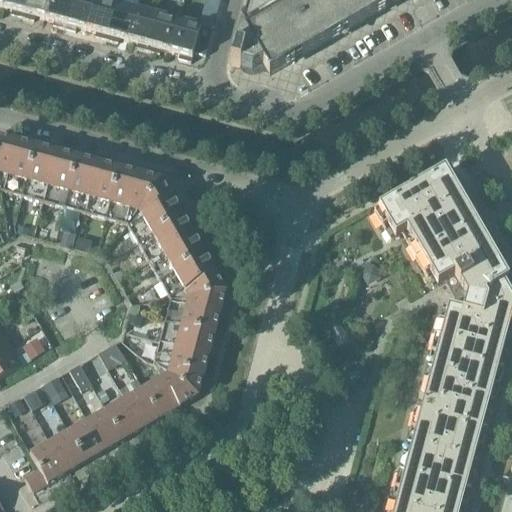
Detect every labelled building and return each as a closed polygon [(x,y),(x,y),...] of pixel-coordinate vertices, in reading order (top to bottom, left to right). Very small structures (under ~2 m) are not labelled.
[(22,21),(27,0),(5,0),(3,11),(12,13),(11,18),(22,21)] [(35,19),(44,22),(50,0),(27,0),(22,21),(34,24),(35,19)] [(72,0),(50,0),(44,22),(54,24),(53,29),(64,32),(72,0)] [(77,31),(86,33),(95,1),(92,0),(72,0),(64,32),(76,35),(77,31)] [(204,0),(200,15),(214,20),(220,0),(204,0)] [(248,0),(241,27),(230,67),(252,73),(258,69),(263,66),(269,78),(293,64),(316,51),(339,38),(362,24),(384,11),(403,0),(248,0)] [(116,6),(95,1),(86,33),(96,36),(95,40),(106,44),(116,6)] [(137,12),(116,6),(106,44),(118,47),(119,42),(129,44),(137,12)] [(158,18),(137,12),(129,44),(138,47),(137,52),(148,55),(158,18)] [(179,23),(158,18),(148,55),(160,58),(161,53),(170,56),(179,23)] [(179,23),(170,56),(180,58),(178,63),(191,66),(194,56),(205,59),(213,32),(179,23)] [(0,192),(1,195),(2,195),(15,145),(0,141),(0,192)] [(44,206),(57,157),(15,145),(2,195),(44,206)] [(44,206),(65,212),(86,217),(98,168),(57,157),(44,206)] [(128,229),(140,179),(98,168),(86,217),(128,229)] [(466,511),(511,341),(511,298),(505,286),(511,281),(511,277),(450,171),(374,215),(391,244),(402,237),(434,292),(447,284),(458,301),(466,296),(470,298),(465,311),(445,307),(419,402),(424,403),(421,416),(416,415),(389,511),(466,511)] [(128,229),(172,203),(161,185),(140,179),(128,229)] [(150,267),(193,241),(172,203),(128,229),(150,267)] [(28,231),(19,228),(17,235),(26,238),(28,231)] [(60,248),(72,252),(75,241),(63,237),(60,248)] [(78,241),(75,252),(89,256),(92,244),(78,241)] [(150,267),(160,285),(171,304),(214,278),(193,241),(150,267)] [(369,265),(360,271),(362,275),(361,276),(369,290),(381,283),(373,269),(372,270),(369,265)] [(171,305),(219,318),(225,297),(214,278),(171,304),(171,305)] [(19,285),(11,290),(14,296),(23,292),(22,290),(19,285)] [(160,347),(209,360),(219,318),(171,305),(160,347)] [(130,317),(128,327),(140,330),(142,321),(130,317)] [(349,343),(338,325),(327,331),(338,349),(349,343)] [(0,357),(11,351),(0,332),(0,357)] [(25,353),(27,355),(31,363),(44,355),(38,345),(25,353)] [(198,402),(209,360),(160,347),(154,369),(162,383),(179,413),(198,402)] [(115,348),(110,351),(119,368),(125,365),(115,348)] [(0,392),(1,392),(0,389),(0,383),(22,370),(11,351),(0,357),(0,392)] [(80,369),(69,375),(80,394),(91,388),(80,369)] [(44,390),(50,401),(63,393),(57,383),(44,390)] [(143,393),(161,424),(179,413),(162,383),(143,393)] [(103,393),(96,397),(102,406),(109,402),(103,393)] [(161,424),(143,393),(125,404),(142,434),(161,424)] [(20,404),(9,411),(15,421),(26,415),(20,404)] [(142,434),(125,404),(106,415),(123,445),(142,434)] [(123,445),(106,415),(87,426),(105,456),(123,445)] [(105,456),(87,426),(69,436),(86,467),(105,456)] [(50,447),(67,477),(86,467),(69,436),(50,447)] [(50,447),(30,458),(40,475),(25,483),(33,497),(67,477),(50,447)]
